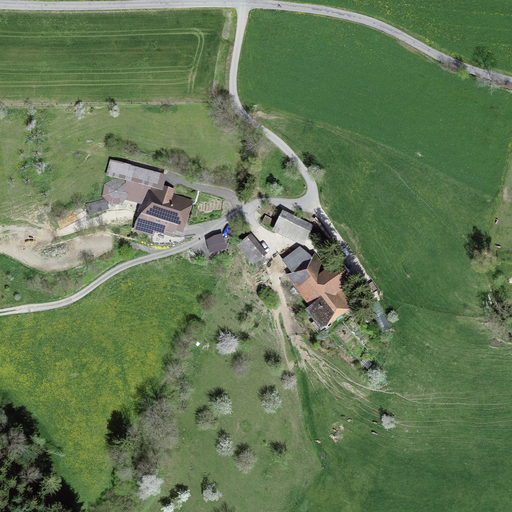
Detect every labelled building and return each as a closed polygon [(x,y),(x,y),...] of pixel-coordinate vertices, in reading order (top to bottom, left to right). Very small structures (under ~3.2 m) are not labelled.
[(122,163),(112,160),(108,174),(147,186),(161,190),(164,180),(121,167),(122,163)] [(104,190),(105,195),(107,200),(112,203),(117,203),(122,202),(126,198),(127,193),(127,188),(124,184),(120,181),(115,180),(110,182),(106,185),(104,190)] [(175,203),(169,201),(171,194),(161,190),(147,186),(139,212),(140,213),(134,230),(153,236),(154,231),(164,234),(168,221),(180,225),(187,203),(176,199),(175,203)] [(102,201),(86,205),(89,214),(104,210),(102,201)] [(309,227),(284,215),(276,232),(303,238),(309,227)] [(265,216),(262,222),(275,229),(278,222),(265,216)] [(206,240),(209,253),(227,248),(223,236),(222,233),(213,235),(206,240)] [(250,237),(239,246),(254,264),(265,256),(250,237)] [(300,251),(284,263),(296,278),(291,282),(313,310),(309,313),(321,328),(348,307),(337,293),(349,284),(343,277),(347,274),(340,265),(325,277),(309,257),(300,251)]
